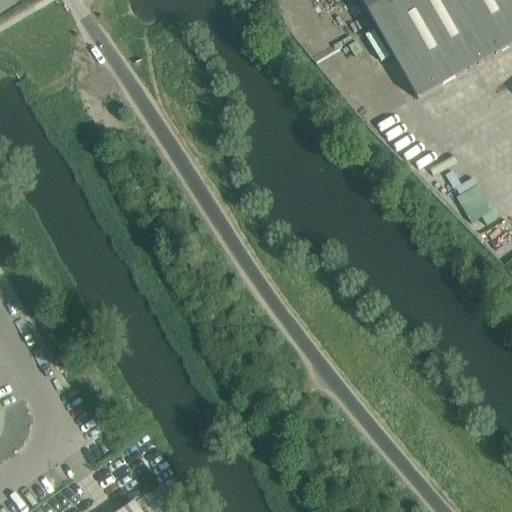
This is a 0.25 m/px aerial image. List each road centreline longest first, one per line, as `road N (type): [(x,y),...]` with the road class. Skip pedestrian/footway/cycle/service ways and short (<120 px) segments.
road 1 (unclassified): [(445,511),(323,371),(74,0)]
road 2 (unclassified): [(0,321),(52,406),(60,445),(0,490)]
